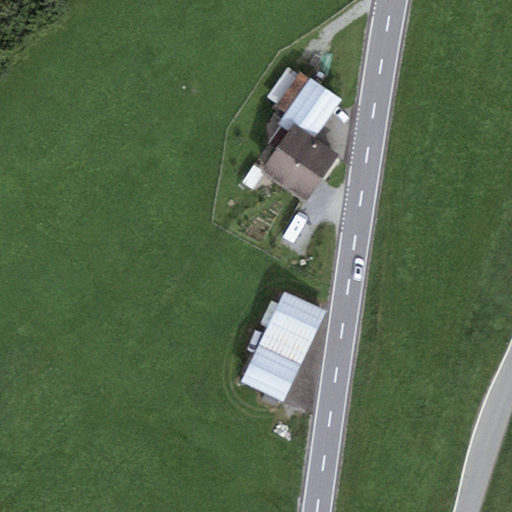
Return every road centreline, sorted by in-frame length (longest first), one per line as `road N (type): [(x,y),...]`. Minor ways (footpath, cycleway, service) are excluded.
road 1 (secondary): [(392,0),(317,511)]
road 2 (unclassified): [(466,511),(511,370)]
